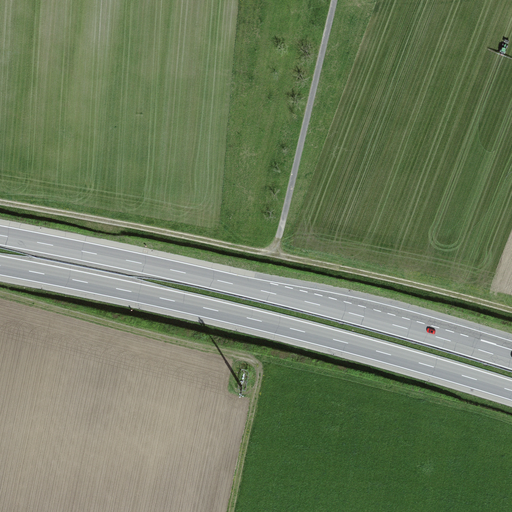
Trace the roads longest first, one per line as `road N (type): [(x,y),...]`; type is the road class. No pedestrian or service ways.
road 1 (motorway): [(0,267),(264,322),(511,391)]
road 2 (motorway): [(511,360),(270,293),(0,236)]
road 3 (track): [(511,310),(366,273),(0,203)]
road 4 (track): [(232,511),(262,362),(0,296)]
road 5 (track): [(511,425),(262,362)]
